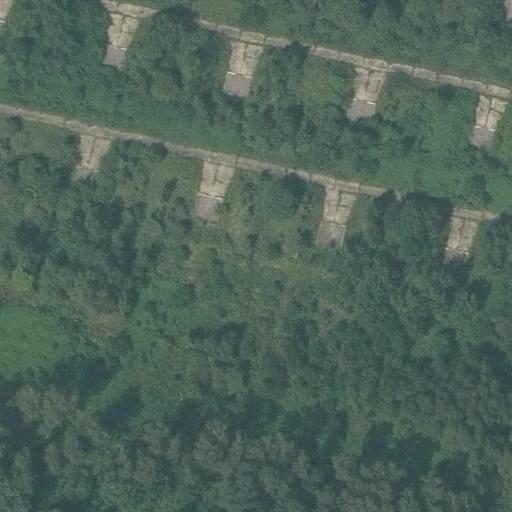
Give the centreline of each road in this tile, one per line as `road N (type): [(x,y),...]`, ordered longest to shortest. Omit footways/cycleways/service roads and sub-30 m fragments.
road 1 (unknown): [(0,106),(511,217)]
road 2 (unknown): [(82,0),(511,96)]
